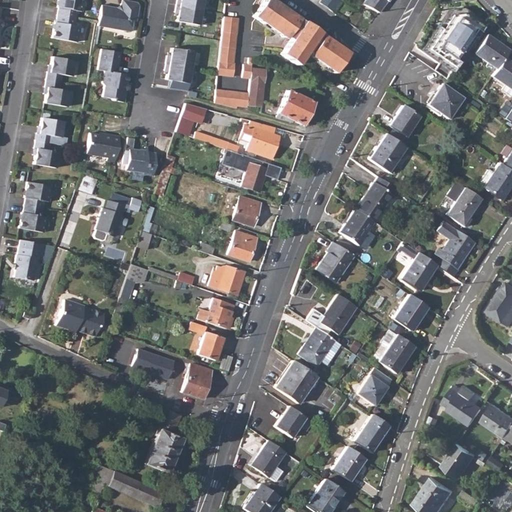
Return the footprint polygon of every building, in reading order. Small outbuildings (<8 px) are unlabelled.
[(56,7),(55,15),(74,18),(75,10),(80,11),(81,0),(55,0),(55,7),(56,7)] [(114,8),(98,5),(95,21),(95,26),(128,32),(130,21),(134,21),(137,6),(134,2),(121,0),(119,0),(118,5),(119,7),(116,9),(114,8)] [(175,0),(174,5),(199,9),(200,0),(175,0)] [(347,50),(272,0),(262,0),(251,17),(281,37),(286,37),(289,39),(280,54),(294,64),(304,49),(308,52),(308,56),(333,72),(347,50)] [(318,0),(317,2),(330,11),(338,0),(318,0)] [(363,0),(362,2),(378,12),(386,0),(363,0)] [(199,9),(174,5),(173,12),(175,13),(174,21),(196,25),(199,9)] [(74,18),(55,15),(54,22),(52,22),(50,37),(75,42),(77,26),(73,25),(74,18)] [(216,72),(215,74),(231,76),(237,18),(221,16),(219,40),(218,47),(216,72)] [(430,43),(457,62),(469,44),(441,26),(430,43)] [(473,53),(495,68),(502,57),(507,50),(485,34),(473,53)] [(165,56),(164,62),(188,67),(191,51),(169,47),(167,56),(165,56)] [(118,52),(98,49),(95,70),(102,71),(100,84),(103,87),(101,98),(109,99),(112,102),(122,103),(124,89),(122,90),(123,84),(125,84),(127,75),(114,73),(118,52)] [(240,77),(248,78),(249,68),(251,57),(247,56),(246,64),(241,63),(240,77)] [(45,72),(44,79),(58,82),(59,75),(69,76),(71,60),(49,57),(48,66),(47,72),(45,72)] [(495,68),(490,76),(511,90),(511,63),(502,57),(495,68)] [(188,67),(164,62),(162,70),(165,70),(163,79),(185,82),(188,67)] [(44,79),(42,86),(44,87),(43,93),(42,103),(63,107),(66,90),(57,89),(58,82),(44,79)] [(247,93),(245,105),(260,107),(262,83),(248,81),(247,93)] [(440,83),(426,104),(446,118),(460,97),(440,83)] [(278,99),(270,116),(290,123),(290,121),(299,125),(310,101),(285,89),(280,101),(278,99)] [(214,95),(213,103),(234,108),(234,105),(235,92),(214,90),(214,95)] [(235,92),(234,105),(245,108),(245,105),(247,93),(235,92)] [(182,102),(173,131),(186,135),(191,121),(200,124),(205,109),(182,102)] [(401,104),(388,124),(403,136),(417,116),(401,104)] [(34,133),(33,141),(47,143),(49,136),(58,137),(61,122),(39,118),(38,127),(37,133),(34,133)] [(274,127),(248,120),(240,132),(249,135),(244,150),(268,159),(277,135),(272,133),(274,127)] [(195,132),(193,138),(223,149),(224,149),(235,153),(237,147),(195,132)] [(112,162),(117,137),(99,133),(99,135),(87,133),(83,153),(105,157),(104,160),(112,162)] [(403,147),(384,133),(367,158),(386,172),(403,147)] [(511,139),(511,146),(499,164),(511,172),(511,135),(510,138),(511,139)] [(33,141),(31,148),(34,149),(33,155),(31,164),(53,168),(56,152),(46,151),(47,143),(33,141)] [(144,152),(141,152),(125,149),(124,150),(121,150),(120,162),(123,163),(122,170),(139,172),(139,176),(149,177),(152,153),(144,152)] [(224,149),(223,149),(218,164),(233,170),(239,154),(235,153),(224,149)] [(497,162),(481,187),(498,199),(506,188),(507,188),(511,181),(511,172),(499,164),(497,162)] [(246,164),(239,186),(257,192),(263,176),(268,178),(270,172),(246,164)] [(23,198),(22,205),(41,208),(42,201),(47,202),(50,186),(24,182),(22,198),(23,198)] [(371,182),(353,208),(372,221),(390,194),(371,182)] [(462,187),(444,214),(459,225),(465,216),(478,198),(462,187)] [(238,196),(231,220),(251,226),(258,203),(238,196)] [(100,207),(92,228),(103,232),(104,235),(111,237),(122,205),(105,199),(102,208),(100,207)] [(41,208),(22,205),(20,213),(19,213),(17,228),(42,232),(44,216),(40,216),(41,208)] [(353,208),(336,232),(354,245),(357,242),(363,245),(374,231),(371,222),(372,221),(353,208)] [(120,216),(116,237),(123,238),(127,217),(120,216)] [(432,253),(439,258),(452,267),(458,258),(460,259),(472,242),(441,220),(434,230),(447,239),(440,249),(436,247),(432,253)] [(234,230),(226,254),(246,261),(254,237),(234,230)] [(140,231),(134,246),(144,250),(150,234),(140,231)] [(11,277),(31,281),(35,259),(36,259),(36,255),(40,256),(42,244),(18,240),(15,255),(14,254),(12,263),(14,263),(11,277)] [(341,249),(330,241),(323,250),(325,252),(313,269),(332,282),(350,255),(341,249)] [(199,242),(197,250),(209,255),(212,246),(199,242)] [(345,243),(341,249),(350,255),(355,249),(345,243)] [(416,252),(397,278),(414,290),(426,272),(428,273),(435,265),(416,252)] [(126,270),(123,280),(132,282),(142,281),(146,270),(129,264),(126,270)] [(210,276),(206,285),(235,295),(242,272),(223,265),(218,266),(214,277),(210,276)] [(177,276),(175,280),(190,285),(193,277),(178,272),(177,276)] [(459,284),(446,277),(444,282),(456,288),(459,284)] [(511,278),(510,282),(507,281),(487,310),(509,325),(511,320),(511,308),(511,307),(511,278)] [(354,306),(335,293),(316,321),(335,334),(354,306)] [(406,294),(390,318),(406,329),(413,320),(415,320),(424,307),(406,294)] [(117,297),(112,313),(119,315),(124,299),(117,297)] [(201,308),(198,318),(224,327),(232,303),(214,297),(209,310),(201,308)] [(67,327),(76,330),(84,333),(94,337),(98,324),(99,324),(103,313),(62,298),(53,324),(66,329),(67,327)] [(204,327),(189,321),(186,329),(201,334),(195,353),(213,360),(220,338),(202,331),(204,327)] [(304,344),(302,342),(295,354),(313,366),(317,360),(331,340),(313,327),(308,334),(309,336),(304,344)] [(411,346),(394,334),(387,329),(379,342),(385,346),(375,361),(392,372),(411,346)] [(137,349),(131,366),(145,371),(145,373),(166,380),(173,361),(137,349)] [(314,376),(290,360),(272,387),(296,403),(314,376)] [(190,363),(180,392),(200,399),(209,370),(190,363)] [(388,378),(372,367),(354,393),(371,404),(388,378)] [(447,409),(470,425),(482,407),(469,399),(474,392),(463,385),(461,388),(455,383),(442,402),(449,406),(447,409)] [(481,420),(505,436),(505,435),(511,424),(511,416),(493,403),(481,420)] [(310,420),(287,405),(272,425),(288,436),(297,424),(304,429),(310,420)] [(179,415),(163,409),(156,425),(171,431),(179,415)] [(356,430),(349,439),(367,452),(386,425),(369,413),(357,431),(356,430)] [(158,429),(144,463),(165,471),(179,438),(158,429)] [(282,451),(264,439),(253,456),(254,457),(248,465),(265,476),(282,451)] [(475,454),(457,442),(442,465),(459,477),(475,454)] [(363,457),(345,445),(329,468),(347,480),(363,457)] [(129,477),(94,462),(93,463),(92,465),(92,468),(92,470),(92,473),(92,475),(95,478),(90,492),(97,495),(101,484),(155,508),(160,510),(167,494),(129,477)] [(432,476),(413,504),(425,511),(437,511),(452,490),(432,476)] [(340,491),(321,478),(303,505),(313,511),(325,511),(329,507),(327,506),(331,498),(334,500),(340,491)] [(276,496),(257,483),(240,508),(246,511),(274,511),(277,509),(270,504),(276,496)] [(479,499),(464,489),(459,495),(474,506),(479,499)]
